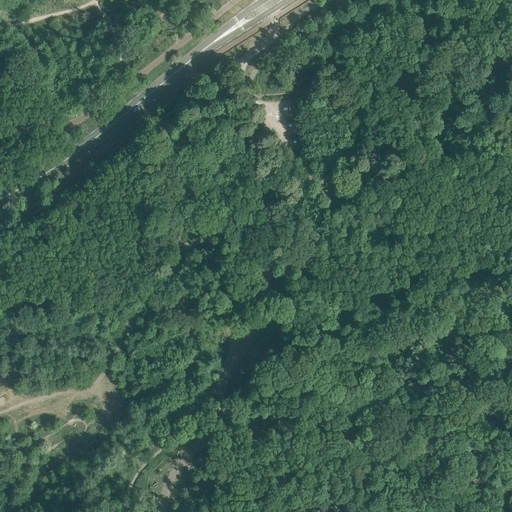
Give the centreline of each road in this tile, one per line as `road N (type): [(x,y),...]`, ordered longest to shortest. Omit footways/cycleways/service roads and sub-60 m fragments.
road 1 (unclassified): [(263,375),(280,322),(239,69),(273,38),(267,13)]
road 2 (secondary): [(201,50),(70,156),(0,199)]
